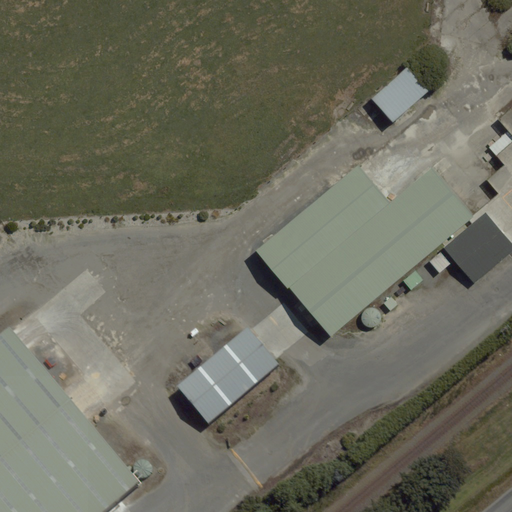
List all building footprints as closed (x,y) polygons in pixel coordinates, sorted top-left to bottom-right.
[(375,99),(394,121),(428,92),(408,70),(375,99)] [(491,180),(506,197),(511,203),(511,127),(511,126),(490,145),(508,165),(491,180)] [(362,163),(261,250),(328,328),(466,210),(425,163),(389,194),(362,163)] [(511,240),(489,212),(449,244),(478,279),(511,251),(511,240)] [(10,331),(0,339),(0,511),(98,511),(136,480),(10,331)] [(254,333),(181,395),(216,435),(288,373),(254,333)]
